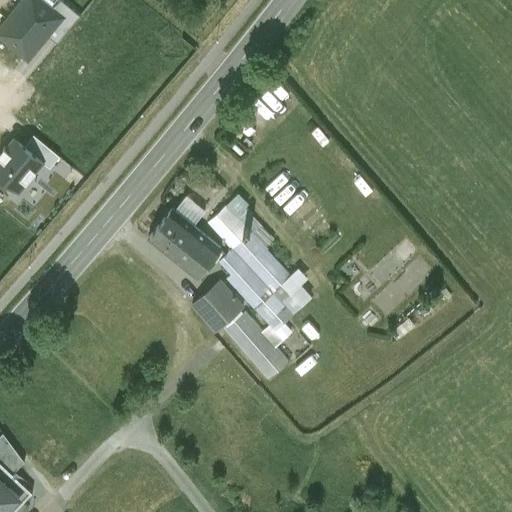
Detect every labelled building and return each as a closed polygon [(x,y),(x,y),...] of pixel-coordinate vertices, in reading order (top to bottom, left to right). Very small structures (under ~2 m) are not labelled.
[(53,9),(42,0),(23,0),(0,28),(0,35),(28,58),(48,33),(62,16),(53,9)] [(61,0),(60,0),(53,9),(62,16),(48,33),(57,42),(80,14),(61,0)] [(33,133),(24,145),(43,161),(50,167),(59,155),(33,133)] [(0,153),(0,173),(19,189),(43,161),(24,145),(14,137),(0,153)] [(186,195),(174,209),(172,207),(148,237),(196,276),(220,246),(193,224),(205,210),(186,195)] [(313,296),(226,203),(207,221),(232,247),(220,258),(245,285),(239,291),(275,330),(313,296)] [(242,305),(220,280),(193,303),(215,329),(219,325),(241,307),(242,305)] [(288,362),(241,307),(219,325),(267,381),(288,362)] [(0,461),(14,474),(30,456),(3,432),(0,435),(0,461)] [(0,506),(5,511),(7,511),(23,496),(0,474),(0,506)]
